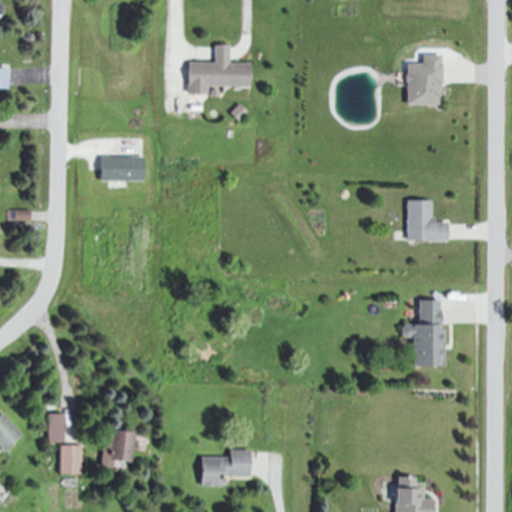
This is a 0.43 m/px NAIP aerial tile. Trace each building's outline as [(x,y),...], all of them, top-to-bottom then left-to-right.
[(244,87),(244,64),(224,64),(224,45),(209,45),(209,63),(181,63),(181,94),(202,94),(202,87),(244,87)] [(400,64),(399,106),(434,106),(435,56),(416,56),(415,64),(400,64)] [(241,112),(234,105),(225,114),(233,122),(241,112)] [(138,183),(138,159),(95,158),(94,182),(138,183)] [(400,242),(441,242),(442,223),(427,223),(427,201),(401,201),(400,242)] [(9,222),(25,222),(25,211),(9,211),(9,222)] [(56,444),(56,415),(42,415),(43,444),(56,444)] [(0,452),(18,436),(0,416),(0,452)] [(127,464),(129,433),(99,432),(97,469),(117,470),(117,464),(127,464)] [(75,447),(54,447),(54,476),(76,476),(75,447)] [(244,477),(245,451),(225,451),(224,458),(195,457),(194,487),(217,488),(218,476),(244,477)] [(387,511),(427,511),(428,500),(418,500),(418,484),(409,484),(409,478),(388,478),(387,511)]
